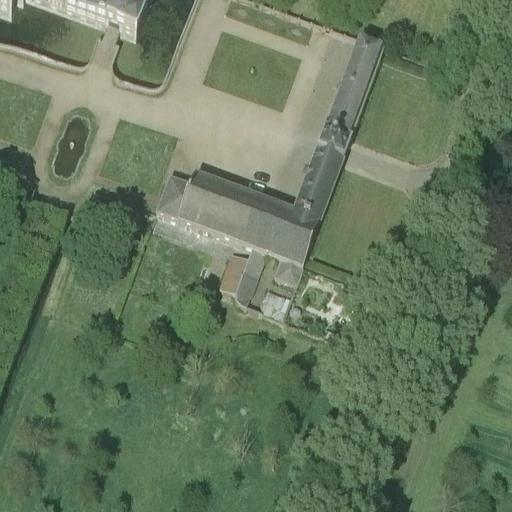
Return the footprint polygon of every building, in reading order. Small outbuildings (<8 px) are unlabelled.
[(24,3),(112,35),(134,44),(145,13),(124,5),(109,0),(0,0),(0,19),(10,23),(15,11),(20,13),(24,3)] [(348,149),(351,142),(383,55),(358,45),(322,139),(348,149)] [(417,58),(414,67),(445,78),(449,69),(417,58)] [(340,171),(343,165),(343,163),(317,154),(293,217),(276,265),(281,266),(274,284),(297,292),(298,288),(298,287),(303,273),(340,171)] [(266,262),(276,265),(293,217),(194,181),(190,191),(169,184),(155,220),(176,228),(176,229),(226,248),(250,256),(247,265),(230,259),(229,264),(217,294),(234,300),(233,301),(234,307),(236,311),(246,315),(266,262)] [(282,326),(290,305),(267,297),(259,318),(282,326)] [(324,345),(335,349),(338,339),(327,335),(324,345)]
